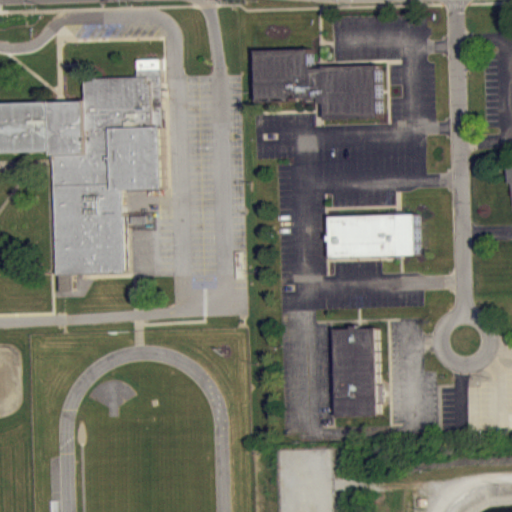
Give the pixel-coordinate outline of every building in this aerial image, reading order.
[(261,48),(262,100),(297,100),(299,96),(320,97),(320,99),(324,100),(325,103),(330,103),(331,118),(385,117),(384,90),(383,64),(316,66),(316,62),(315,47),(261,48)] [(61,100),(0,101),(0,151),(57,150),(57,157),(60,274),(63,274),(64,290),(77,290),(77,273),(129,272),(126,189),(167,188),(164,69),(140,69),(140,76),(89,78),(90,100),(61,100)] [(336,215),(336,256),(423,254),(422,213),(336,215)] [(341,328),(343,415),(385,414),(382,327),(341,328)] [(283,458),(284,468),(307,467),(307,457),(283,458)]
